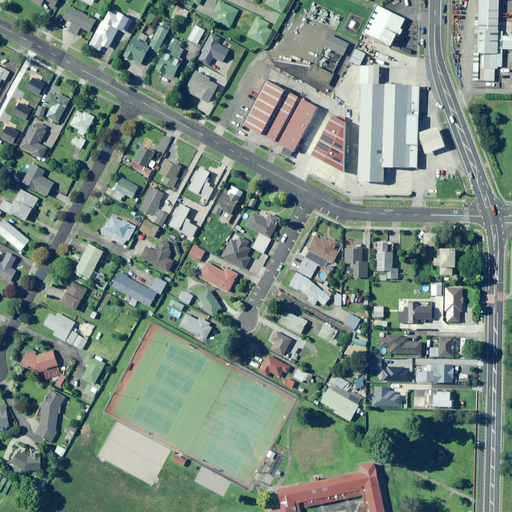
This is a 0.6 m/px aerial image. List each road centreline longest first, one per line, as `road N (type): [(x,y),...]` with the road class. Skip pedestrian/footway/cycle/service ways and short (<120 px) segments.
road 1 (primary): [(491,511),(491,216)]
road 2 (residential): [(0,350),(136,99)]
road 3 (primary): [(491,216),(437,67),(435,0)]
road 4 (residential): [(136,99),(313,195)]
road 5 (residential): [(313,195),(349,212),(491,216)]
road 6 (residential): [(0,25),(136,99)]
road 7 (residential): [(246,324),(313,195)]
